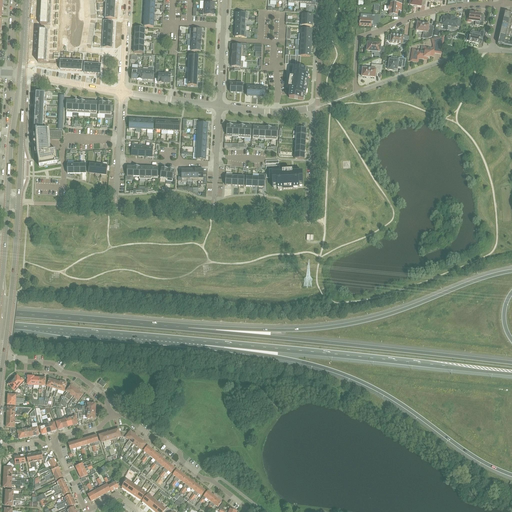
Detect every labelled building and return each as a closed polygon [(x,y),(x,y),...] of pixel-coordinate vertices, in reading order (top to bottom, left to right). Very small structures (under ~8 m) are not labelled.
[(397,16),(398,11),(401,11),(402,0),(395,0),(395,4),(391,3),(390,7),(389,7),(388,11),(390,11),(390,15),(397,16)] [(475,25),(482,26),(484,16),(480,15),(481,14),(477,14),(477,13),(474,13),(470,13),(469,18),(468,18),(467,19),(467,22),(470,23),(471,22),(471,21),(475,22),(475,25)] [(360,26),(359,26),(360,26),(364,27),(367,27),(370,27),(371,27),(371,26),(371,21),(374,21),(374,22),(375,22),(375,21),(379,22),(380,16),(375,15),(369,15),(361,15),(361,19),(360,19),(360,18),(360,19),(360,26)] [(448,26),(447,30),(450,31),(450,30),(454,31),(454,27),(457,28),(457,26),(460,27),(461,20),(458,20),(455,19),(455,17),(447,16),(447,17),(443,17),(443,19),(441,18),(441,23),(442,23),(441,25),(448,26)] [(432,37),(433,31),(428,30),(429,25),(418,23),(417,25),(416,25),(416,28),(417,28),(416,31),(424,32),(423,38),(427,39),(427,38),(429,38),(432,37)] [(477,36),(470,34),(470,35),(468,35),(467,41),(469,41),(468,42),(472,43),(475,44),(475,43),(478,44),(480,38),(483,38),(485,32),(481,31),(480,33),(477,33),(477,36)] [(391,43),(401,44),(404,45),(404,48),(401,49),(400,49),(408,47),(408,41),(405,40),(405,41),(403,41),(403,37),(403,36),(391,35),(391,36),(389,36),(388,41),(390,41),(390,42),(390,43),(391,43)] [(509,37),(500,35),(498,44),(511,47),(511,46),(511,42),(505,41),(506,37),(509,37)] [(428,58),(429,58),(430,56),(434,57),(434,53),(441,54),(444,37),(432,40),(433,46),(433,49),(424,48),(423,52),(418,51),(418,50),(413,50),(411,61),(418,63),(419,59),(428,60),(428,58)] [(380,48),(381,44),(368,43),(367,51),(379,52),(379,56),(383,56),(384,48),(380,48)] [(386,62),(385,67),(388,67),(388,70),(394,71),(394,70),(397,70),(397,68),(401,68),(401,67),(402,65),(405,66),(405,63),(406,59),(403,58),(402,61),(398,60),(398,61),(397,61),(391,60),(389,60),(389,63),(386,62)] [(383,66),(376,65),(376,69),(363,68),(362,68),(362,69),(362,72),(361,72),(361,76),(362,76),(362,77),(375,78),(375,77),(376,73),(382,73),(383,66)] [(303,95),(304,96),(305,90),(307,90),(309,80),(307,80),(308,74),(306,74),(307,70),(308,70),(308,69),(294,67),(292,78),(290,77),(288,87),(291,87),(289,98),(303,100),(303,99),(302,99),(303,95)] [(158,76),(158,83),(164,84),(165,75),(164,75),(158,74),(159,70),(156,70),(155,76),(158,76)] [(171,73),(164,72),(164,75),(165,75),(164,84),(170,84),(171,77),(174,77),(174,71),(171,71),(171,73)] [(45,130),(36,130),(37,154),(40,167),(58,164),(59,164),(58,161),(57,155),(56,156),(56,153),(51,153),(50,138),(51,139),(52,140),(62,141),(62,131),(48,131),(48,130),(45,130)] [(174,170),(168,169),(166,180),(166,181),(172,182),(174,170)] [(178,177),(178,181),(187,181),(187,180),(187,170),(181,170),(182,177),(178,177)] [(198,181),(198,185),(207,185),(207,183),(207,177),(204,177),(203,171),(203,170),(198,170),(198,181)] [(303,186),(302,172),(292,172),(292,170),(282,171),(282,173),(272,174),(273,188),(273,187),(277,186),(277,188),(283,188),(283,189),(293,189),(293,187),(299,187),(299,185),(302,185),(302,186),(303,186)] [(13,380),(20,387),(25,382),(22,379),(21,380),(17,376),(13,380)] [(47,386),(50,387),(49,392),(51,393),(53,388),(56,380),(50,378),(47,386)] [(15,392),(20,387),(13,380),(9,385),(11,386),(8,389),(12,392),(14,390),(15,392)] [(61,382),(56,380),(53,388),(56,389),(53,397),(56,398),(58,393),(61,382)] [(63,395),(64,392),(67,384),(61,382),(58,393),(63,395)] [(63,401),(65,402),(75,388),(74,388),(74,387),(72,385),(71,385),(66,391),(68,393),(65,397),(63,401)] [(79,392),(75,388),(65,402),(66,403),(69,400),(70,401),(73,397),(74,398),(79,392)] [(83,395),(79,392),(74,398),(68,405),(70,406),(73,403),(73,404),(77,400),(78,401),(83,395)] [(59,430),(64,428),(59,412),(58,410),(57,408),(55,408),(56,412),(59,421),(56,422),(59,430)] [(58,410),(59,412),(64,428),(68,427),(66,419),(63,420),(61,414),(62,414),(61,409),(58,410)] [(78,424),(76,416),(75,414),(72,414),(70,409),(68,409),(73,426),(78,424)] [(43,421),(45,426),(47,434),(52,432),(48,419),(43,421)] [(48,419),(52,432),(57,431),(54,423),(52,424),(50,419),(48,419)] [(15,428),(15,425),(19,425),(21,423),(7,423),(7,428),(11,428),(11,432),(12,434),(17,429),(15,428)] [(24,438),(22,425),(22,423),(21,423),(19,425),(19,426),(20,431),(18,431),(18,430),(17,429),(12,434),(14,435),(19,435),(19,439),(24,438)] [(123,438),(124,434),(124,432),(121,431),(119,432),(119,430),(114,431),(116,439),(121,437),(121,438),(123,438)] [(114,431),(109,433),(111,440),(113,440),(115,445),(116,444),(117,448),(119,448),(116,439),(114,431)] [(128,433),(124,432),(124,434),(123,438),(125,439),(126,438),(130,441),(134,435),(130,432),(129,434),(128,433)] [(109,450),(108,447),(104,434),(99,436),(102,443),(103,442),(105,447),(106,447),(107,451),(109,450)] [(138,438),(134,435),(130,441),(124,448),(126,449),(128,446),(128,447),(132,443),(133,444),(138,438)] [(97,436),(91,437),(96,451),(97,451),(95,446),(96,446),(100,445),(99,442),(97,436)] [(94,452),(96,451),(91,437),(85,439),(88,445),(91,444),(92,447),(93,447),(94,452)] [(132,454),(134,451),(142,441),(138,438),(133,444),(135,445),(132,450),(130,453),(132,454)] [(142,441),(134,451),(132,454),(134,455),(136,453),(140,449),(142,450),(146,444),(142,441)] [(142,462),(148,455),(152,450),(148,446),(144,451),(147,453),(144,456),(145,456),(141,461),(142,462)] [(157,453),(152,450),(148,455),(142,462),(144,463),(148,458),(148,459),(150,456),(153,458),(157,453)] [(42,452),(37,453),(38,461),(42,460),(43,464),(44,464),(46,462),(45,461),(48,457),(47,457),(46,456),(43,456),(42,452)] [(161,457),(157,453),(153,458),(156,461),(153,463),(154,464),(150,468),(152,469),(157,462),(161,457)] [(46,468),(49,467),(57,463),(54,459),(53,457),(48,454),(47,457),(48,457),(45,461),(46,462),(44,464),(46,468)] [(12,461),(11,463),(15,467),(16,467),(17,469),(19,470),(19,469),(20,472),(22,472),(20,456),(15,457),(15,461),(12,461)] [(162,466),(166,461),(161,457),(157,462),(152,469),(150,472),(151,473),(153,471),(153,470),(157,466),(159,464),(162,466)] [(170,465),(166,461),(162,466),(165,468),(163,471),(159,476),(160,477),(170,465)] [(4,472),(12,473),(15,473),(15,471),(12,471),(13,468),(14,468),(15,467),(11,463),(9,465),(9,468),(5,467),(4,472)] [(59,468),(57,463),(49,467),(46,468),(39,472),(41,475),(51,470),(52,471),(59,468)] [(78,472),(85,469),(92,467),(91,464),(84,467),(82,464),(76,467),(78,472)] [(166,474),(168,471),(171,473),(175,468),(170,465),(160,477),(162,478),(166,473),(166,474)] [(92,467),(85,469),(78,472),(81,478),(88,475),(86,472),(91,470),(93,469),(92,467)] [(59,468),(52,471),(49,473),(50,474),(44,477),(46,480),(61,472),(59,468)] [(173,475),(176,477),(174,480),(175,480),(171,485),(172,486),(181,473),(177,470),(173,475)] [(63,477),(61,472),(46,480),(46,482),(55,478),(56,480),(63,477)] [(181,473),(172,486),(174,487),(177,482),(178,482),(179,480),(182,482),(186,477),(181,473)] [(181,494),(187,486),(191,480),(186,477),(182,482),(185,484),(183,487),(184,487),(179,493),(181,494)] [(66,484),(64,479),(57,482),(58,485),(53,487),(54,489),(66,484)] [(100,488),(98,490),(101,496),(106,494),(98,479),(97,480),(99,485),(99,486),(100,488)] [(100,479),(98,479),(106,494),(111,491),(108,486),(107,484),(107,485),(106,483),(106,482),(102,484),(100,479)] [(123,490),(126,492),(132,483),(127,480),(122,488),(124,489),(123,490)] [(191,480),(187,486),(181,494),(182,495),(187,489),(189,487),(192,489),(196,484),(191,480)] [(116,482),(108,486),(111,491),(111,492),(119,488),(116,482)] [(137,486),(132,483),(126,492),(129,494),(130,493),(131,494),(137,486)] [(66,484),(54,489),(52,490),(52,492),(55,491),(56,494),(68,488),(66,484)] [(88,485),(92,492),(96,499),(101,496),(98,490),(95,491),(93,489),(90,484),(88,485)] [(193,494),(190,499),(191,500),(189,503),(200,487),(196,484),(192,489),(195,491),(193,494)] [(92,492),(88,485),(87,485),(90,491),(89,491),(91,494),(88,495),(91,502),(96,499),(92,492)] [(132,496),(135,499),(141,490),(137,486),(131,494),(132,495),(133,495),(132,496)] [(197,496),(198,494),(202,496),(206,491),(200,487),(189,503),(193,506),(197,500),(195,498),(196,496),(197,496)] [(68,488),(56,494),(54,495),(55,497),(62,493),(63,496),(71,493),(68,488)] [(141,490),(135,499),(139,501),(139,500),(140,500),(141,501),(146,493),(141,490)] [(208,491),(204,497),(200,501),(202,503),(204,501),(204,500),(206,498),(208,500),(212,495),(208,491)] [(57,507),(74,499),(72,494),(64,498),(66,500),(56,505),(57,507)] [(143,504),(146,506),(153,498),(148,494),(142,502),(143,502),(144,503),(143,504)] [(217,499),(212,495),(208,500),(211,502),(209,505),(210,505),(206,510),(207,511),(213,504),(217,499)] [(157,502),(153,498),(146,506),(149,509),(150,508),(151,509),(157,502)] [(76,504),(74,499),(57,507),(59,510),(65,507),(66,509),(76,504)] [(217,499),(213,504),(207,511),(209,511),(212,507),(213,508),(215,505),(218,508),(222,502),(217,499)] [(152,511),(156,511),(162,506),(157,502),(151,509),(152,510),(152,509),(153,510),(152,511)] [(237,511),(231,509),(229,511),(226,511),(222,509),(225,505),(223,503),(218,509),(220,510),(223,511),(237,511)]
